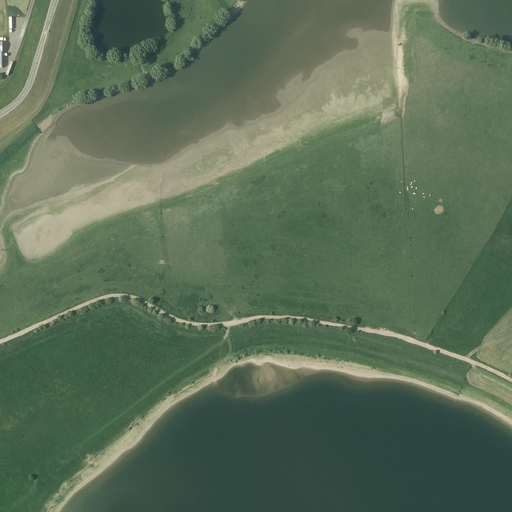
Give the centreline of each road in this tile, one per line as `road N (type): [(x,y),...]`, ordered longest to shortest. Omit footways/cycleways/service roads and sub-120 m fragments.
road 1 (track): [(0,341),(92,301),(129,296),(187,323),(293,318),(395,336),(511,380)]
road 2 (tertiary): [(0,114),(26,90),(54,0)]
